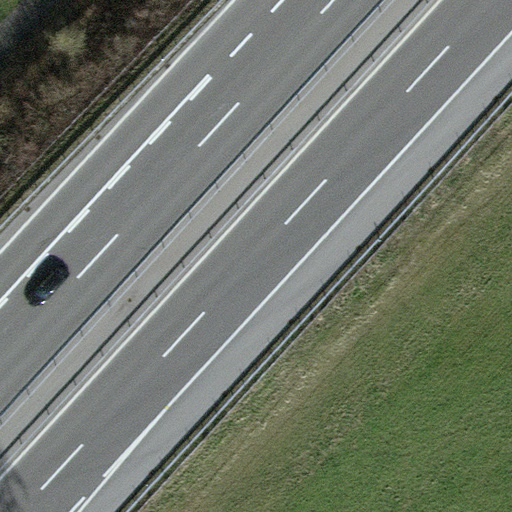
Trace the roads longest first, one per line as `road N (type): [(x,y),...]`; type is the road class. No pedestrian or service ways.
road 1 (motorway): [(24,511),(489,0)]
road 2 (motorway): [(334,0),(159,191)]
road 3 (motorway): [(159,191),(0,362)]
road 4 (motorway): [(159,191),(0,337)]
